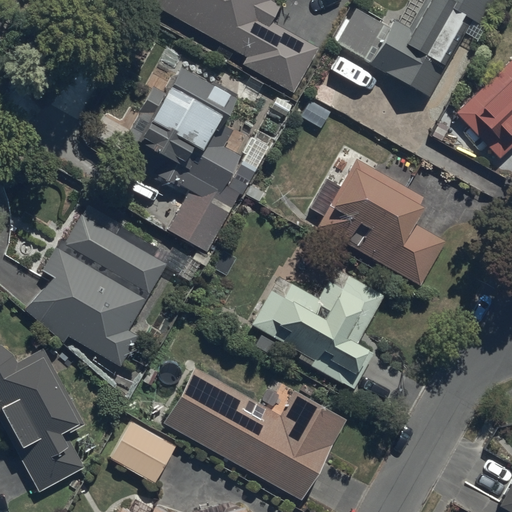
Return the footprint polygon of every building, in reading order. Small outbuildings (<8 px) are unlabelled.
[(134,0),(243,60),(239,67),(291,95),(316,49),(269,23),(279,6),(272,3),(273,0),(134,0)] [(368,65),(426,98),(443,69),(441,68),(460,34),(476,42),(483,30),(477,26),(491,0),(421,0),(405,30),(392,23),(368,65)] [(511,59),(454,115),(498,161),(511,148),(511,140),(509,137),(511,133),(511,59)] [(207,88),(177,71),(163,96),(151,89),(116,154),(187,193),(166,233),(206,255),(242,190),(225,180),(237,158),(222,150),(231,132),(219,126),(235,97),(210,83),(207,88)] [(354,160),(316,228),(395,274),(418,287),(443,243),(411,225),(418,212),(415,210),(421,198),(354,160)] [(57,250),(54,248),(39,270),(51,278),(25,315),(62,344),(67,338),(120,369),(137,337),(129,333),(164,266),(80,216),(57,250)] [(281,300),(268,293),(249,327),(259,333),(250,348),(269,358),(277,343),(298,355),(294,362),(351,394),(360,379),(353,376),(366,353),(354,347),(382,298),(332,270),(315,300),(289,286),(281,300)] [(0,423),(37,492),(84,469),(68,437),(85,429),(45,350),(17,364),(13,357),(1,346),(0,346),(0,423)] [(192,368),(161,425),(298,502),(343,422),(291,393),(278,416),(192,368)] [(173,449),(128,424),(109,459),(154,484),(173,449)] [(511,511),(511,479),(496,509),(501,511),(511,511)]
